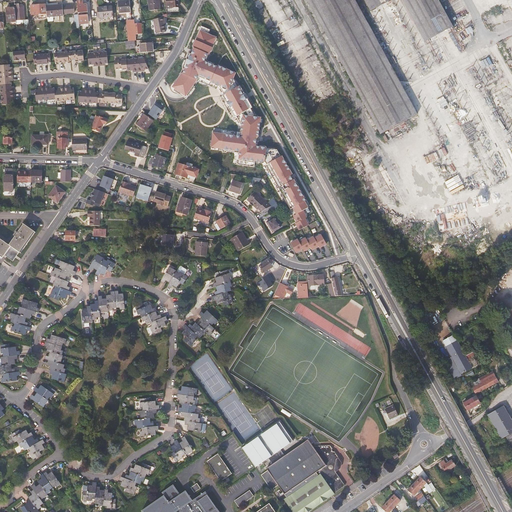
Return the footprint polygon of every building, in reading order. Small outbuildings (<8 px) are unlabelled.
[(160,6),(158,0),(151,0),(152,8),(158,8),(158,6),(160,6)] [(165,0),(166,9),(179,8),(177,0),(165,0)] [(404,89),(362,11),(355,0),(307,0),(338,56),(381,134),(417,114),(404,89)] [(391,0),(364,0),(371,11),(391,0)] [(453,26),(438,0),(402,0),(414,22),(425,42),(453,26)] [(88,12),(87,4),(83,5),(83,1),(78,1),(80,22),(89,21),(88,14),(87,14),(86,12),(88,12)] [(131,12),(130,1),(118,2),(119,13),(131,12)] [(25,20),(24,6),(22,4),(14,5),(15,7),(16,21),(23,20),(24,29),(29,29),(29,19),(25,20)] [(47,14),(47,6),(46,4),(31,6),(32,15),(47,14)] [(63,12),(63,6),(63,5),(47,6),(47,14),(48,17),(64,16),(63,12)] [(113,17),(112,6),(98,8),(99,18),(113,17)] [(16,21),(15,7),(6,8),(7,22),(16,22),(16,21)] [(166,24),(164,17),(153,19),(156,34),(166,32),(165,25),(166,24)] [(143,40),(142,23),(127,25),(128,41),(143,40)] [(218,36),(201,25),(182,71),(170,88),(187,99),(199,77),(228,90),(236,71),(209,60),(218,36)] [(153,52),(152,43),(140,44),(141,49),(137,49),(137,53),(153,52)] [(25,51),(13,52),(14,61),(19,61),(19,59),(25,59),(25,51)] [(83,51),(71,52),(72,61),(72,62),(84,61),(83,51)] [(63,53),(63,61),(72,61),(71,52),(63,53)] [(107,52),(98,53),(99,66),(103,66),(103,64),(108,63),(107,52)] [(63,61),(63,53),(54,53),(55,62),(58,62),(58,63),(64,62),(63,61)] [(99,66),(98,53),(88,54),(89,65),(94,65),(94,67),(99,66)] [(42,54),(33,55),(34,64),(37,63),(37,65),(43,64),(42,54)] [(50,54),(42,54),(43,64),(48,64),(48,62),(51,62),(50,54)] [(144,58),(136,59),(137,71),(142,71),(142,69),(144,69),(149,68),(144,58)] [(136,59),(127,60),(128,69),(128,71),(133,70),(133,72),(137,71),(136,59)] [(128,69),(127,60),(114,61),(115,69),(122,68),(122,70),(128,69)] [(13,74),(0,75),(0,81),(0,85),(12,84),(11,81),(11,79),(13,79),(13,74)] [(12,84),(0,85),(1,95),(14,93),(14,92),(12,92),(12,89),(12,84)] [(240,85),(224,92),(235,114),(251,107),(240,85)] [(68,86),(64,87),(66,100),(75,99),(74,88),(71,88),(69,88),(68,86)] [(46,100),(45,87),(41,88),(41,90),(38,90),(35,90),(36,101),(46,100)] [(49,87),(45,87),(46,100),(56,99),(55,90),(55,88),(52,88),(49,89),(49,87)] [(66,100),(64,87),(60,87),(60,89),(57,89),(55,90),(56,99),(56,101),(66,100)] [(88,103),(89,90),(84,89),(84,91),(82,91),(79,91),(79,102),(88,103)] [(93,90),(89,90),(88,103),(98,103),(98,102),(98,94),(98,92),(96,92),(93,92),(93,90)] [(15,98),(14,93),(1,95),(2,105),(14,106),(13,98),(15,98)] [(105,94),(98,94),(98,102),(110,103),(111,93),(105,93),(105,94)] [(116,93),(111,93),(110,103),(122,103),(123,95),(116,95),(116,93)] [(146,131),(153,121),(144,114),(137,124),(146,131)] [(241,135),(212,132),(210,149),(235,151),(233,165),(255,167),(256,161),(265,162),(267,145),(259,144),(262,116),(244,114),(241,135)] [(105,125),(107,119),(106,119),(96,115),(91,129),(99,132),(102,124),(105,125)] [(172,138),(162,135),(158,147),(168,151),(172,138)] [(43,145),(43,136),(32,136),(32,144),(43,145)] [(66,149),(66,139),(58,139),(58,148),(66,149)] [(87,150),(87,139),(72,139),(72,150),(87,150)] [(144,157),(147,148),(127,141),(124,150),(135,153),(135,155),(138,157),(139,156),(144,157)] [(490,155),(492,160),(498,158),(495,152),(490,155)] [(163,169),(167,158),(155,155),(154,159),(150,158),(148,164),(163,169)] [(309,206),(282,156),(265,165),(300,229),(310,224),(303,209),(309,206)] [(197,178),(199,169),(178,164),(175,174),(187,178),(188,175),(197,178)] [(42,183),(42,171),(31,170),(31,183),(42,183)] [(27,183),(27,171),(18,172),(17,183),(27,183)] [(71,182),(71,171),(61,171),(61,182),(71,182)] [(13,191),(13,174),(4,174),(4,191),(13,191)] [(112,191),(116,181),(106,177),(102,187),(112,191)] [(240,194),(243,184),(232,180),(229,191),(240,194)] [(133,197),(136,187),(126,184),(127,183),(121,181),(118,192),(133,197)] [(147,201),(151,188),(140,184),(136,198),(147,201)] [(57,202),(65,192),(56,186),(49,196),(57,202)] [(100,205),(104,193),(95,190),(94,194),(93,194),(91,198),(92,198),(91,202),(88,201),(86,205),(93,207),(94,206),(96,206),(96,204),(100,205)] [(170,197),(165,195),(155,191),(152,201),(157,202),(156,204),(162,206),(162,205),(167,207),(170,197)] [(264,204),(266,202),(255,191),(247,200),(258,210),(259,209),(262,212),(268,208),(264,204)] [(188,215),(192,200),(181,197),(177,211),(188,215)] [(263,216),(273,210),(271,207),(268,208),(262,212),(261,213),(263,216)] [(205,209),(205,210),(197,208),(194,219),(209,223),(212,211),(205,209)] [(100,226),(100,211),(88,211),(88,218),(90,218),(90,226),(100,226)] [(281,227),(275,217),(267,222),(272,232),(281,227)] [(220,230),(227,226),(222,218),(216,221),(220,230)] [(0,253),(4,257),(4,255),(13,261),(19,252),(34,231),(24,224),(9,245),(0,238),(0,253)] [(469,231),(467,227),(466,226),(458,229),(461,235),(469,231)] [(76,241),(76,231),(66,231),(65,241),(76,241)] [(250,245),(243,232),(231,239),(238,251),(250,245)] [(173,246),(174,235),(160,234),(158,245),(173,246)] [(280,237),(273,243),(284,255),(290,249),(280,237)] [(319,238),(313,241),(320,253),(326,250),(319,238)] [(311,239),(305,242),(311,253),(317,250),(311,239)] [(296,240),(290,243),(296,254),(302,251),(296,240)] [(304,240),(298,243),(304,254),(310,251),(304,240)] [(206,256),(208,243),(197,242),(195,255),(206,256)] [(104,260),(104,259),(97,255),(89,269),(92,271),(94,269),(98,271),(104,260)] [(111,272),(115,264),(108,260),(107,261),(104,260),(98,271),(96,274),(99,276),(101,273),(105,276),(107,271),(111,272)] [(264,273),(273,267),(268,260),(259,265),(264,273)] [(74,271),(75,267),(61,261),(59,266),(60,266),(59,269),(71,274),(75,276),(76,272),(74,271)] [(176,272),(177,271),(170,267),(161,281),(164,283),(166,281),(170,283),(176,272)] [(188,276),(184,274),(186,270),(185,269),(181,267),(180,267),(177,271),(176,272),(170,283),(168,287),(171,289),(173,286),(177,288),(180,283),(183,285),(188,276)] [(340,290),(337,277),(335,278),(333,267),(329,268),(333,286),(335,296),(339,295),(338,290),(340,290)] [(69,278),(71,274),(59,269),(55,268),(54,271),(52,271),(50,275),(56,277),(65,281),(67,277),(69,278)] [(230,279),(232,278),(229,270),(219,273),(220,276),(215,278),(216,283),(213,284),(215,288),(216,287),(231,282),(230,279)] [(324,285),(323,275),(306,276),(307,280),(309,280),(309,286),(324,285)] [(68,287),(69,283),(65,281),(56,277),(53,285),(56,286),(69,292),(70,288),(68,287)] [(264,291),(272,286),(267,277),(258,282),(264,291)] [(216,296),(228,292),(232,290),(230,287),(232,286),(231,282),(216,287),(217,291),(215,292),(216,296)] [(285,286),(286,285),(284,283),(283,285),(280,283),(274,294),(284,298),(289,287),(285,286)] [(301,291),(303,291),(303,293),(300,294),(301,298),(308,297),(307,284),(299,284),(300,288),(301,288),(301,291)] [(70,296),(72,293),(69,292),(56,286),(54,289),(53,289),(51,293),(66,299),(68,295),(70,296)] [(117,308),(114,291),(111,291),(111,295),(107,295),(107,298),(109,312),(113,311),(113,309),(117,308)] [(125,310),(123,294),(119,294),(118,291),(114,291),(117,308),(120,308),(120,310),(125,310)] [(233,303),(231,294),(229,295),(228,292),(216,296),(212,297),(213,301),(216,300),(218,305),(223,303),(224,306),(233,303)] [(37,308),(38,303),(32,302),(33,298),(24,296),(22,304),(23,304),(22,308),(36,312),(39,312),(40,309),(37,308)] [(109,312),(107,298),(103,299),(102,296),(98,296),(99,300),(100,313),(109,313),(109,312)] [(100,313),(99,300),(95,301),(95,304),(90,305),(90,306),(92,321),(97,320),(97,318),(101,318),(100,313)] [(157,311),(156,308),(152,309),(151,305),(146,307),(144,303),(135,307),(138,315),(140,314),(141,317),(156,311),(157,311)] [(92,321),(90,306),(87,306),(87,309),(83,310),(84,324),(93,323),(92,321)] [(35,315),(36,312),(22,308),(19,307),(17,315),(27,318),(31,319),(32,315),(35,315)] [(219,321),(207,310),(204,314),(202,312),(199,314),(202,317),(212,326),(214,324),(215,325),(219,321)] [(150,323),(162,318),(161,314),(158,315),(156,311),(141,317),(143,322),(145,321),(146,324),(150,323)] [(27,327),(28,323),(26,322),(27,318),(17,315),(11,314),(10,318),(12,319),(11,322),(15,323),(27,327)] [(432,329),(431,326),(423,314),(417,318),(426,333),(432,329)] [(162,331),(161,328),(166,326),(165,321),(167,320),(166,317),(162,318),(150,323),(151,326),(150,327),(153,335),(162,331)] [(212,332),(215,329),(212,326),(202,317),(199,320),(201,323),(199,326),(206,332),(210,337),(214,333),(212,332)] [(30,332),(32,328),(27,327),(15,323),(14,327),(12,326),(11,331),(26,335),(27,331),(30,332)] [(199,326),(196,323),(192,326),(190,324),(188,327),(198,336),(200,338),(206,332),(199,326)] [(197,340),(195,339),(198,336),(188,327),(185,325),(183,328),(185,330),(182,334),(186,338),(184,340),(191,347),(197,340)] [(65,344),(67,340),(51,335),(50,339),(47,339),(46,342),(63,347),(63,344),(65,344)] [(472,368),(455,335),(450,338),(444,342),(452,358),(461,375),(472,368)] [(61,350),(63,347),(46,342),(45,346),(48,347),(47,351),(50,352),(62,355),(63,351),(61,350)] [(21,355),(20,351),(17,351),(16,347),(10,348),(10,344),(0,345),(1,354),(3,354),(3,357),(17,355),(21,355)] [(61,364),(63,356),(62,355),(50,352),(49,356),(46,356),(45,359),(49,360),(61,364)] [(16,364),(15,359),(18,359),(17,355),(3,357),(1,358),(2,366),(12,365),(16,364)] [(455,381),(458,379),(462,377),(461,375),(452,358),(446,361),(444,362),(449,370),(455,381)] [(64,369),(65,365),(61,364),(49,360),(48,364),(50,365),(49,370),(51,370),(65,374),(66,369),(64,369)] [(12,369),(12,365),(2,366),(0,366),(0,374),(3,374),(16,373),(15,368),(12,369)] [(65,383),(67,375),(65,374),(51,370),(50,374),(53,375),(52,379),(65,383)] [(18,381),(17,376),(20,376),(20,372),(16,373),(3,374),(3,378),(2,378),(2,383),(18,381)] [(476,395),(500,383),(494,372),(470,384),(476,395)] [(52,399),(56,392),(48,386),(46,388),(41,385),(38,389),(35,387),(33,390),(37,393),(48,401),(50,397),(52,399)] [(197,394),(198,389),(182,386),(181,391),(178,391),(177,394),(194,397),(195,393),(197,394)] [(44,408),(48,401),(37,393),(34,396),(32,395),(30,398),(44,408)] [(196,401),(193,400),(194,397),(177,394),(177,398),(180,399),(179,403),(182,404),(195,406),(196,401)] [(479,401),(477,397),(476,396),(463,403),(467,410),(478,405),(481,412),(484,410),(479,401)] [(156,406),(156,401),(150,402),(150,398),(140,399),(140,408),(142,407),(143,411),(157,409),(160,409),(159,405),(156,406)] [(195,414),(196,406),(195,406),(182,404),(181,408),(178,408),(178,411),(182,412),(195,414)] [(398,416),(394,405),(385,409),(390,420),(398,416)] [(511,420),(504,405),(494,411),(488,414),(502,439),(506,436),(511,446),(511,420)] [(155,418),(154,414),(157,414),(157,409),(143,411),(140,411),(141,419),(150,418),(155,418)] [(198,418),(199,414),(195,414),(182,412),(181,416),(184,417),(184,421),(185,421),(200,423),(200,419),(198,418)] [(151,423),(150,418),(141,419),(134,420),(135,425),(137,425),(138,429),(141,428),(154,427),(154,423),(151,423)] [(204,433),(205,432),(207,424),(200,423),(185,421),(185,425),(188,426),(187,430),(204,433)] [(156,435),(156,431),(159,430),(159,426),(154,427),(141,428),(142,432),(140,432),(140,437),(156,435)] [(285,428),(283,430),(291,441),(294,440),(285,428)] [(32,436),(33,435),(31,432),(29,434),(26,430),(17,435),(15,432),(11,435),(15,442),(17,441),(19,444),(32,436)] [(29,448),(39,442),(37,438),(35,440),(32,436),(19,444),(21,449),(23,447),(25,451),(29,448)] [(193,451),(185,436),(181,438),(182,441),(179,443),(185,455),(186,456),(193,451)] [(292,511),(310,511),(315,509),(335,495),(335,494),(346,487),(337,474),(342,470),(343,464),(340,459),(335,452),(333,453),(332,451),(333,450),(331,446),(316,444),(312,437),(281,458),(276,450),(264,458),(270,467),(267,469),(268,471),(261,475),(272,490),(278,486),(287,498),(284,500),(292,511)] [(40,452),(45,449),(42,444),(45,443),(43,440),(39,442),(29,448),(30,452),(28,452),(33,460),(41,455),(40,452)] [(185,455),(179,443),(177,440),(173,442),(175,445),(171,447),(174,452),(171,454),(176,462),(183,458),(182,456),(185,455)] [(232,474),(218,454),(207,461),(221,482),(232,474)] [(445,472),(455,466),(451,460),(446,464),(443,461),(439,463),(445,472)] [(148,475),(150,470),(136,465),(135,465),(134,469),(132,468),(129,471),(130,471),(145,477),(147,474),(148,475)] [(144,482),(145,477),(130,471),(129,476),(126,475),(124,478),(136,483),(140,485),(142,481),(144,482)] [(61,485),(52,472),(48,474),(47,472),(43,474),(53,488),(56,486),(57,487),(61,485)] [(53,488),(43,474),(40,476),(42,479),(38,481),(40,484),(47,494),(51,492),(50,490),(53,488)] [(134,495),(137,487),(135,486),(136,483),(124,478),(120,477),(119,480),(122,482),(120,486),(126,488),(125,491),(134,495)] [(413,496),(426,483),(420,477),(407,490),(413,496)] [(460,489),(456,484),(452,487),(451,485),(454,483),(452,481),(446,485),(450,491),(454,489),(456,492),(460,489)] [(96,487),(96,482),(92,482),(92,485),(87,485),(87,491),(84,491),(83,501),(92,501),(92,499),(95,500),(96,487)] [(473,491),(467,482),(460,486),(466,495),(473,491)] [(47,494),(40,484),(36,487),(34,484),(31,486),(34,490),(41,500),(48,495),(47,494)] [(219,511),(205,492),(192,501),(186,491),(180,495),(173,485),(162,493),(164,495),(142,511),(219,511)] [(103,506),(104,490),(100,490),(100,487),(96,487),(95,500),(95,504),(99,504),(99,506),(103,506)] [(112,499),(113,493),(108,492),(108,490),(104,489),(104,490),(103,506),(107,507),(107,509),(115,509),(116,499),(112,499)] [(44,503),(41,500),(34,490),(30,492),(32,495),(29,497),(30,499),(37,510),(42,507),(40,506),(44,503)] [(238,507),(254,496),(250,491),(234,501),(238,507)] [(415,497),(420,504),(427,500),(421,492),(415,497)] [(385,511),(389,511),(400,501),(394,495),(382,508),(385,511)] [(38,511),(37,510),(30,499),(26,501),(28,503),(21,508),(23,511),(38,511)] [(274,511),(269,503),(256,511),(274,511)]
